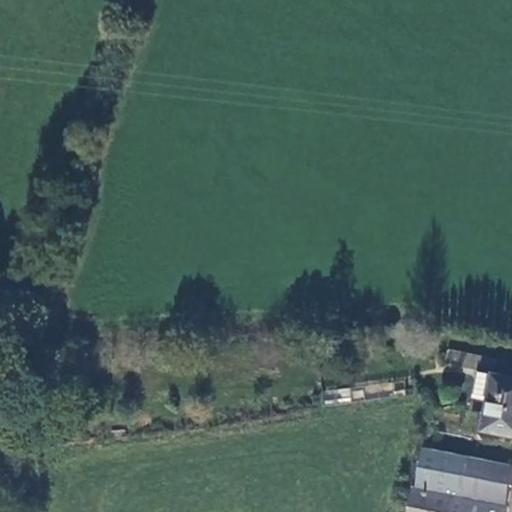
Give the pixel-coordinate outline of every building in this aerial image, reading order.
[(446,365),(460,368),(464,352),(451,349),(446,365)] [(479,372),(484,356),(464,352),(460,368),(479,372)] [(511,438),(511,380),(498,378),(488,434),(511,438)] [(510,507),(511,497),(511,468),(427,448),(418,486),(510,507)] [(509,511),(510,507),(418,486),(412,511),(509,511)]
